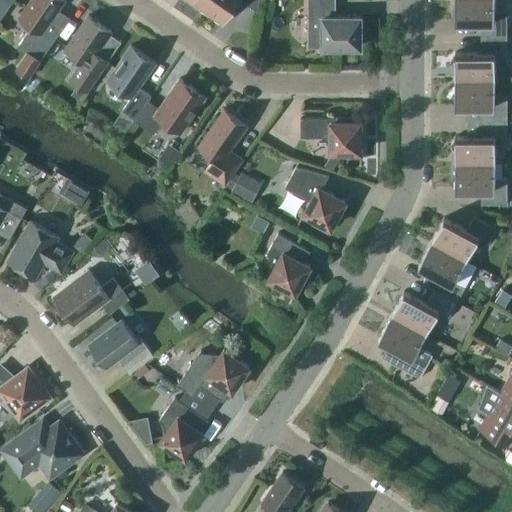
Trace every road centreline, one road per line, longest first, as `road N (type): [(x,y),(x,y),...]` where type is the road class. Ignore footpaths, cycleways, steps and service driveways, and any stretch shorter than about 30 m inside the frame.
road 1 (unclassified): [(268,428),(418,176),(415,88)]
road 2 (residential): [(415,88),(250,88),(127,0)]
road 3 (residential): [(172,511),(38,326),(0,298)]
road 4 (residential): [(388,511),(268,428)]
